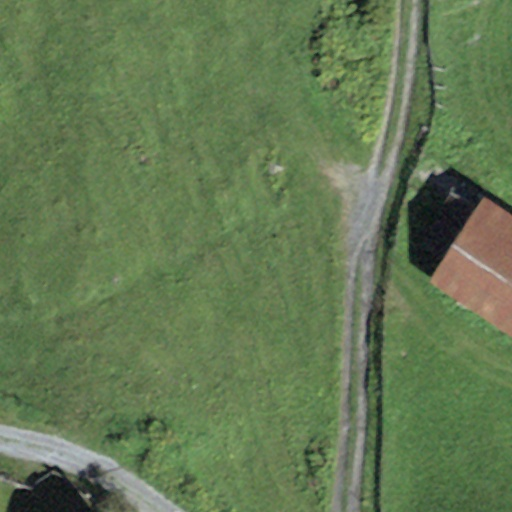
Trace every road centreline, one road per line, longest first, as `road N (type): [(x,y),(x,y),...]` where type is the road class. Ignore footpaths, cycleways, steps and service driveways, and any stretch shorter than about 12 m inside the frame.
road 1 (track): [(342,511),(409,0)]
road 2 (track): [(0,437),(70,452),(156,511)]
